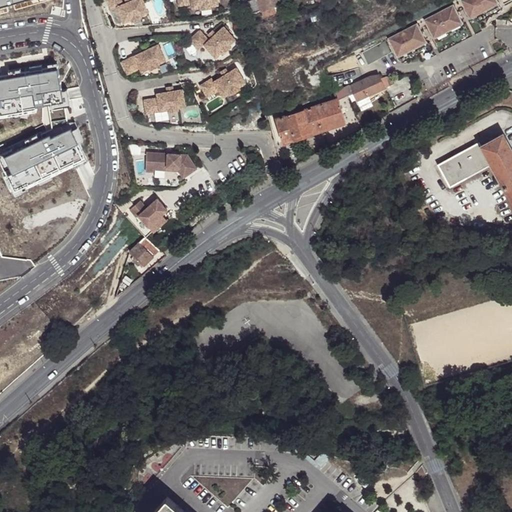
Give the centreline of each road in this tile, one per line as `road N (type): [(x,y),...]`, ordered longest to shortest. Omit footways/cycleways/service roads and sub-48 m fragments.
road 1 (secondary): [(0,416),(225,227)]
road 2 (unclassified): [(422,438),(401,388),(300,246)]
road 3 (unknown): [(511,122),(477,119),(423,162),(443,199),(486,205)]
road 4 (secondary): [(354,153),(511,65)]
